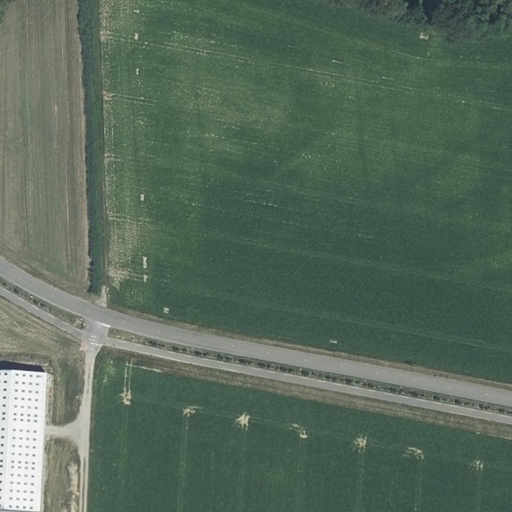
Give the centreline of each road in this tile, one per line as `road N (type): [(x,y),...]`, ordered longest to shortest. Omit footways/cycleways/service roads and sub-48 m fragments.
road 1 (tertiary): [(511,398),(183,336),(71,304),(0,265)]
road 2 (track): [(102,314),(98,0)]
road 3 (track): [(83,511),(92,312)]
road 4 (track): [(376,0),(427,16),(511,21)]
